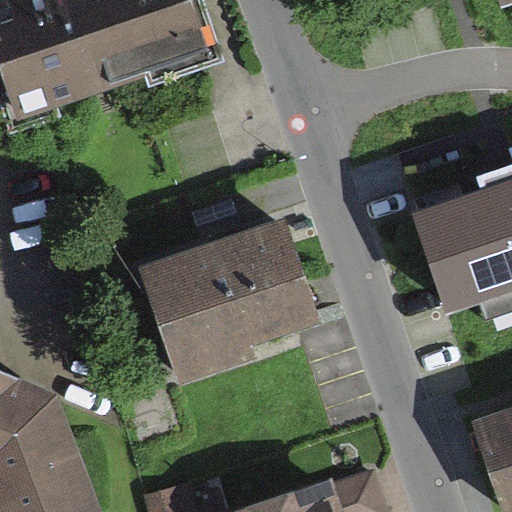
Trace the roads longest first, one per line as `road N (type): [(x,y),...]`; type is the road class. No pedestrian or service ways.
road 1 (residential): [(444,511),(304,106)]
road 2 (residential): [(511,75),(304,106)]
